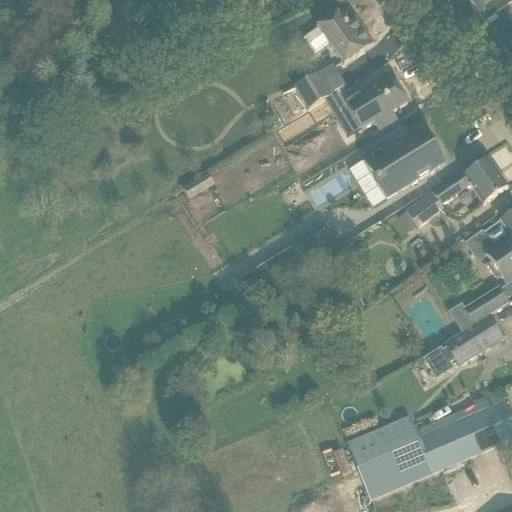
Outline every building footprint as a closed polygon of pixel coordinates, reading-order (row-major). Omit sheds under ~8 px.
[(0,0),(0,14),(22,24),(32,0),(0,0)] [(511,22),(511,0),(471,0),(468,3),(484,25),(500,14),(508,25),(511,22)] [(354,19),(344,27),(336,15),(303,38),(313,53),(326,44),(343,68),(373,46),(354,19)] [(511,22),(508,25),(511,30),(511,39),(500,48),(511,64),(511,22)] [(323,103),(331,98),(317,75),(293,90),(307,112),(318,106),(318,105),(323,102),(323,103)] [(402,95),(399,93),(389,77),(356,96),(357,98),(353,100),(347,88),(331,98),(323,103),(339,129),(366,113),(378,132),(395,122),(391,115),(407,106),(405,102),(405,98),(402,95)] [(311,119),(323,113),(318,106),(307,112),(311,119)] [(386,202),(444,166),(423,132),(389,153),(385,146),(361,161),(374,183),(374,184),(376,187),(377,187),(386,202)] [(482,208),(507,190),(487,162),(462,178),(460,175),(432,195),(431,194),(398,218),(408,231),(414,227),(417,231),(443,211),(440,208),(469,188),(482,208)] [(502,221),(483,235),(495,253),(486,260),(490,265),(486,268),(496,283),(500,280),(505,286),(511,281),(511,214),(503,222),(502,221)] [(303,270),(337,248),(324,228),(290,249),(303,270)] [(474,327),(488,318),(507,306),(496,290),(464,311),(474,327)] [(439,350),(423,361),(435,381),(452,370),(449,365),(456,360),(460,367),(502,340),(488,318),(474,327),(473,328),(461,335),(443,346),(443,347),(447,345),(448,348),(441,352),(439,350)] [(511,441),(511,423),(510,420),(503,403),(483,412),(498,447),(511,441)] [(371,502),(498,447),(483,412),(416,440),(418,443),(357,469),(371,502)] [(407,420),(347,446),(357,469),(418,443),(416,440),(415,440),(407,420)]
